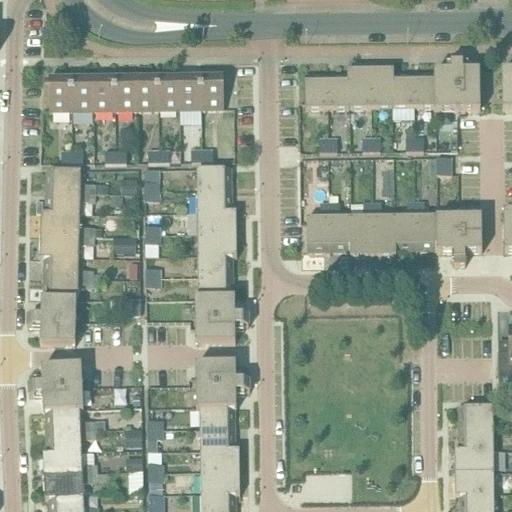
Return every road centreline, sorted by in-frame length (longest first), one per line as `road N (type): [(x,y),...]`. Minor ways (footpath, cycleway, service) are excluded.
road 1 (residential): [(15,8),(7,331),(12,511)]
road 2 (residential): [(267,24),(270,264),(278,281)]
road 3 (residential): [(278,281),(262,302),(272,511)]
road 4 (residential): [(431,511),(426,284)]
road 5 (tertiary): [(267,24),(488,23)]
road 6 (tertiary): [(71,0),(118,34),(190,34),(227,24)]
road 7 (residential): [(278,281),(426,284)]
road 8 (tertiary): [(227,24),(110,0)]
